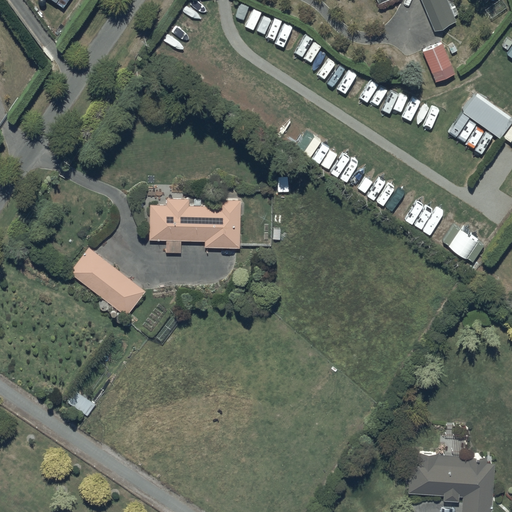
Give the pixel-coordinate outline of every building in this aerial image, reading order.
[(377,0),(378,1),(380,0),(421,0),(431,28),(455,19),(448,0),(377,0)] [(443,40),(421,49),(435,81),(457,72),(443,40)] [(511,115),(476,89),(463,108),(500,135),(511,118),(511,115)] [(167,204),(149,204),(148,237),(166,238),(166,250),(181,250),(181,239),(204,239),(204,246),(239,246),(239,199),(219,199),(219,205),(191,205),(191,197),(167,197),(167,204)] [(446,244),(472,259),(482,242),(456,227),(446,244)] [(144,287),(88,245),(69,270),(125,312),(144,287)] [(76,388),(69,401),(90,415),(99,403),(76,388)] [(417,455),(409,454),(407,490),(443,492),(442,497),(456,498),(456,494),(461,494),(459,511),(490,511),(493,461),(485,461),(485,452),(462,451),(462,452),(417,449),(417,455)]
